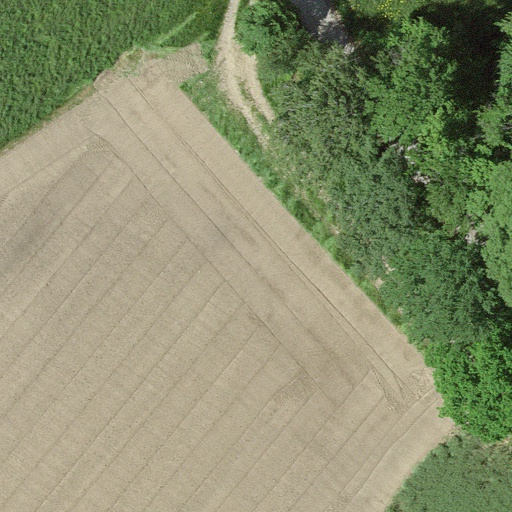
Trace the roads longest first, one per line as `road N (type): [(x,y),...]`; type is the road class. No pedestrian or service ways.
road 1 (track): [(511,326),(431,237),(309,0)]
road 2 (track): [(247,0),(237,64),(260,124)]
